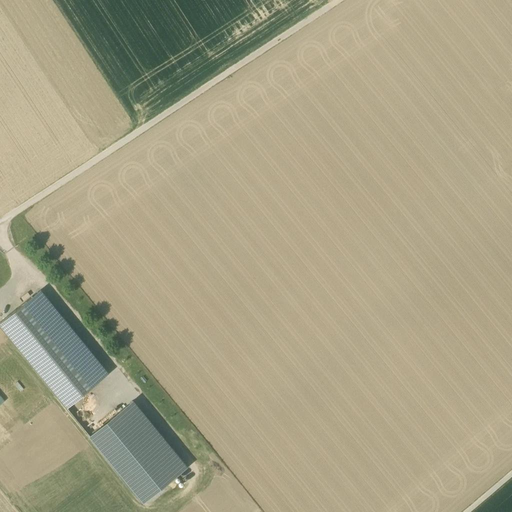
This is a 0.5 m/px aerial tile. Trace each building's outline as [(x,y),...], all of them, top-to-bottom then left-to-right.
[(108,373),(40,289),(32,296),(101,380),(108,373)] [(0,322),(0,325),(66,407),(101,380),(32,296),(0,322)] [(186,466),(133,400),(124,408),(177,473),(186,466)] [(177,473),(124,408),(89,436),(143,501),(177,473)] [(217,511),(209,502),(196,511),(217,511)]
